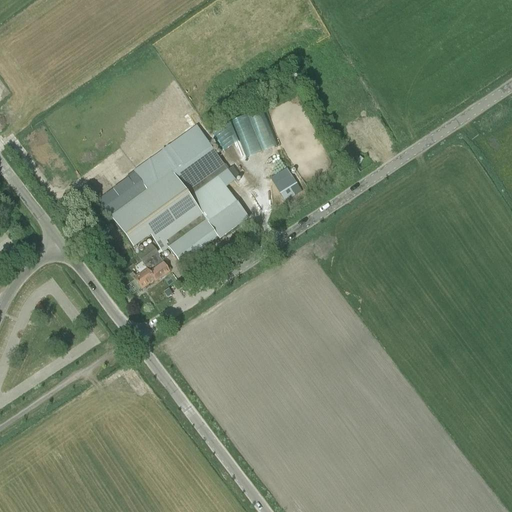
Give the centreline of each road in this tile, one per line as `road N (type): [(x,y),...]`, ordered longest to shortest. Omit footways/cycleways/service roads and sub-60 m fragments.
road 1 (unclassified): [(132,338),(511,86)]
road 2 (unclassified): [(265,511),(132,338)]
road 3 (track): [(115,351),(0,428)]
